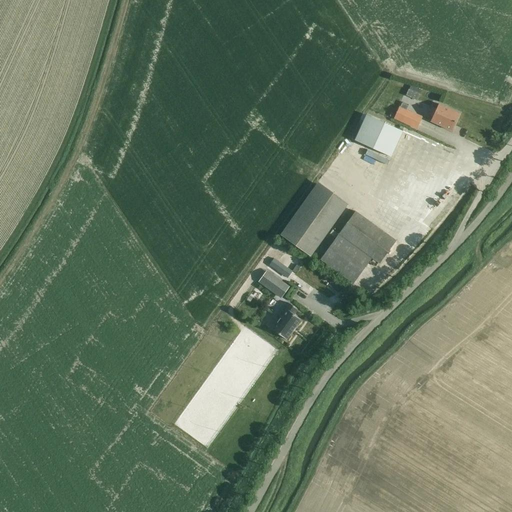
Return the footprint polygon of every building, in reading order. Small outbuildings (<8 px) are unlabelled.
[(432,107),(429,115),(433,117),(431,122),(451,131),(459,114),(439,104),(436,109),(432,107)] [(399,107),(394,119),(416,129),(421,118),(399,107)] [(366,115),(354,141),(391,157),(402,132),(366,115)] [(317,184),(281,234),(311,255),(346,206),(317,184)] [(379,264),(395,241),(355,212),(320,260),(352,284),(371,258),(379,264)] [(275,294),(283,284),(269,273),(261,284),(275,294)] [(281,318),(272,330),(283,338),(298,318),(293,315),(296,311),(288,305),(279,316),(281,318)]
